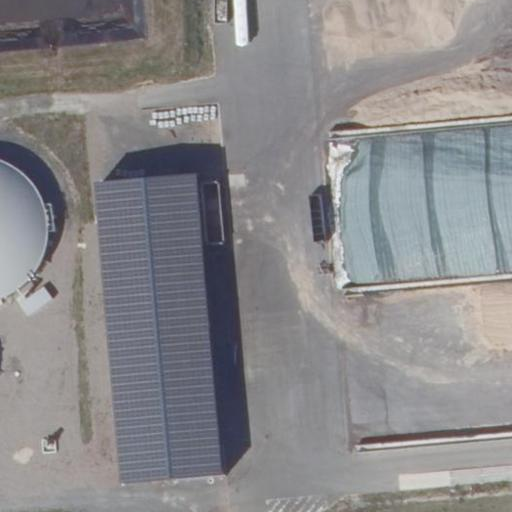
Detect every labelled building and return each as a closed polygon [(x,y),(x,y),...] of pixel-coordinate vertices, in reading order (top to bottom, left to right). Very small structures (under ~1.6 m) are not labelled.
[(223,148),(254,147),(252,118),(222,119),(223,148)] [(511,150),(474,119),(471,210),(446,189),(431,207),(432,176),(464,177),(465,170),(448,169),(427,168),(439,154),(458,155),(459,147),(359,144),(356,222),(386,246),(396,233),(446,274),(447,269),(511,270),(511,150)] [(0,298),(30,282),(47,248),(48,216),(22,171),(0,160),(0,298)] [(202,176),(101,184),(125,483),(225,475),(202,176)] [(242,280),(220,282),(224,310),(245,308),(242,280)]
